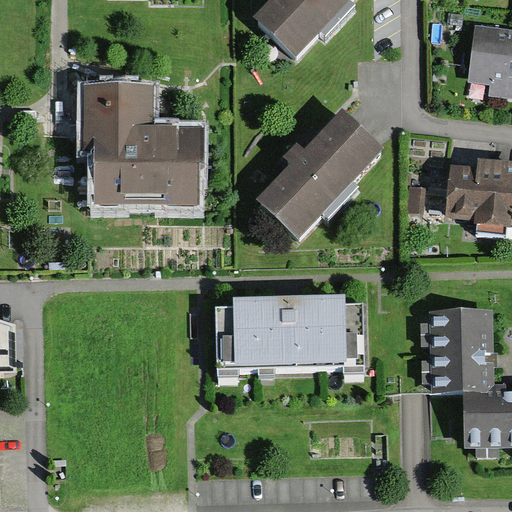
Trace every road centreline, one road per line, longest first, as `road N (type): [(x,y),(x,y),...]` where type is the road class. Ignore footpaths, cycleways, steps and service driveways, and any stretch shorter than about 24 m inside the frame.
road 1 (residential): [(511,134),(414,117),(410,0)]
road 2 (unknown): [(58,0),(57,91),(36,111),(0,117)]
